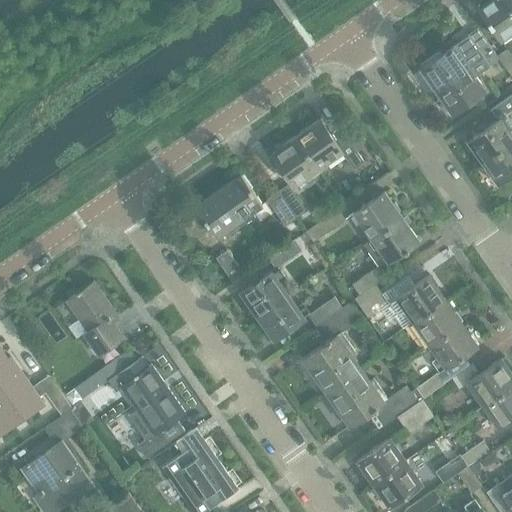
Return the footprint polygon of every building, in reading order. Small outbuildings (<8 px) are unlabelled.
[(498,41),(511,31),(511,13),(502,0),(489,0),(490,1),(477,10),(498,41)] [(511,0),(502,0),(511,13),(511,0)] [(483,59),(493,52),(477,29),(467,36),(483,59)] [(436,91),(470,68),(454,45),(420,68),(436,91)] [(499,59),(511,79),(511,59),(506,51),(497,57),(499,59)] [(499,59),(497,57),(493,52),(483,59),(489,66),(499,59)] [(403,60),(395,66),(401,75),(409,70),(403,60)] [(470,68),(436,91),(452,114),(486,91),(470,68)] [(511,127),(504,116),(511,110),(511,95),(490,111),(497,121),(470,140),(485,162),(511,142),(511,138),(507,131),(511,127)] [(295,137),(317,170),(342,153),(354,169),(364,162),(346,135),(335,143),(319,120),(295,137)] [(294,186),(317,170),(295,137),(271,153),(294,186)] [(511,142),(485,162),(499,183),(511,174),(511,142)] [(217,191),(241,226),(255,217),(252,212),(262,205),(241,174),(217,191)] [(277,192),(295,219),(306,211),(287,184),(277,192)] [(395,201),(393,203),(384,190),(353,212),(371,238),(402,216),(399,211),(401,210),(395,201)] [(229,234),(241,226),(217,191),(195,206),(216,237),(227,230),(229,234)] [(285,226),(295,219),(277,192),(266,199),(285,226)] [(345,219),(338,208),(305,231),(313,242),(345,219)] [(418,239),(407,223),(411,220),(408,214),(403,217),(402,216),(371,238),(364,243),(380,266),(418,239)] [(294,239),(268,257),(275,268),(301,250),(294,239)] [(216,258),(232,281),(243,274),(227,250),(216,258)] [(359,295),(376,283),(386,277),(378,265),(352,284),(359,295)] [(287,294),(279,282),(286,277),(278,267),(272,271),(271,270),(240,292),(256,316),(287,294)] [(414,321),(446,299),(429,275),(391,301),(399,312),(405,308),(414,321)] [(118,317),(94,281),(67,300),(77,315),(69,320),(80,336),(83,333),(98,355),(124,337),(112,321),(118,317)] [(361,308),(383,293),(376,283),(359,295),(354,299),(361,308)] [(383,293),(361,308),(368,318),(389,303),(383,293)] [(287,294),(256,316),(273,340),(304,318),(287,294)] [(315,326),(341,307),(334,296),(307,315),(315,326)] [(425,347),(430,344),(462,322),(446,299),(414,321),(422,333),(417,336),(425,347)] [(327,390),(359,369),(350,356),(355,352),(341,332),(361,317),(350,301),(341,307),(315,326),(326,341),(304,357),(327,390)] [(462,322),(430,344),(438,356),(432,361),(439,372),(478,346),(462,322)] [(50,375),(32,387),(12,358),(8,361),(0,348),(0,396),(6,406),(0,410),(0,431),(2,434),(44,404),(38,397),(45,392),(62,415),(71,409),(70,407),(72,407),(64,396),(50,375)] [(105,368),(64,396),(72,407),(81,401),(109,381),(112,378),(116,376),(129,367),(121,356),(105,368)] [(129,367),(116,376),(123,385),(120,387),(153,434),(185,412),(152,365),(150,367),(143,357),(129,367)] [(483,405),(511,384),(511,373),(501,357),(479,373),(473,363),(452,378),(459,388),(467,383),(483,405)] [(416,388),(409,392),(405,386),(387,398),(373,378),(368,382),(359,369),(327,390),(350,424),(372,409),(384,425),(397,416),(421,399),(423,398),(416,388)] [(424,398),(444,384),(436,373),(416,387),(424,398)] [(116,390),(120,387),(123,385),(116,376),(112,378),(109,381),(116,390)] [(511,384),(483,405),(499,428),(511,419),(511,384)] [(421,399),(397,416),(408,432),(433,415),(421,399)] [(79,420),(83,426),(84,426),(94,419),(81,401),(72,407),(71,408),(72,409),(79,420)] [(95,484),(81,464),(86,461),(68,437),(83,426),(72,409),(45,427),(57,444),(23,467),(40,492),(35,496),(46,511),(47,511),(67,499),(69,502),(95,484)] [(211,435),(204,440),(197,429),(177,443),(183,452),(162,466),(193,511),(206,511),(239,489),(237,487),(244,482),(233,468),(227,472),(217,458),(224,453),(211,435)] [(372,482),(405,459),(389,437),(356,460),(372,482)] [(460,454),(467,465),(489,450),(482,439),(460,454)] [(467,465),(460,454),(459,454),(435,470),(443,482),(457,472),(467,465)] [(405,459),(372,482),(389,506),(421,484),(405,459)] [(477,459),(467,465),(473,474),(479,470),(480,464),(477,459)] [(467,465),(457,472),(470,492),(481,485),(467,465)] [(511,509),(511,473),(486,492),(499,511),(506,511),(511,509)] [(433,489),(432,489),(403,509),(405,511),(421,511),(440,499),(433,489)] [(129,492),(109,506),(113,511),(139,511),(142,510),(129,492)] [(101,507),(108,502),(102,493),(95,499),(101,507)] [(482,511),(474,499),(463,506),(467,511),(482,511)]
